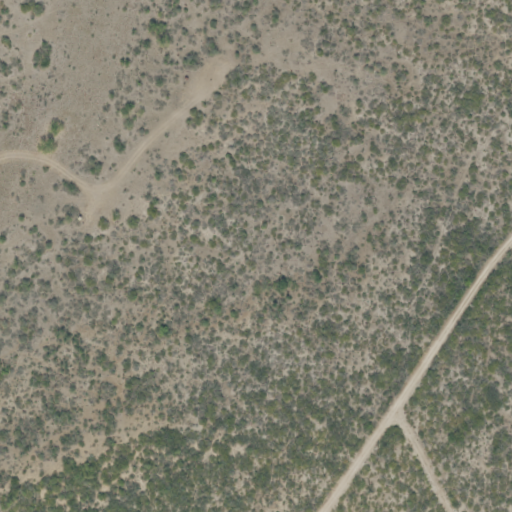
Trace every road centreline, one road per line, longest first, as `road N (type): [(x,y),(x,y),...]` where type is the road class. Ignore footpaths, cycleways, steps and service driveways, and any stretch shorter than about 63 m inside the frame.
road 1 (residential): [(325,511),(401,404),(421,307),(460,195),(511,117)]
road 2 (residential): [(410,374),(462,354),(511,301)]
